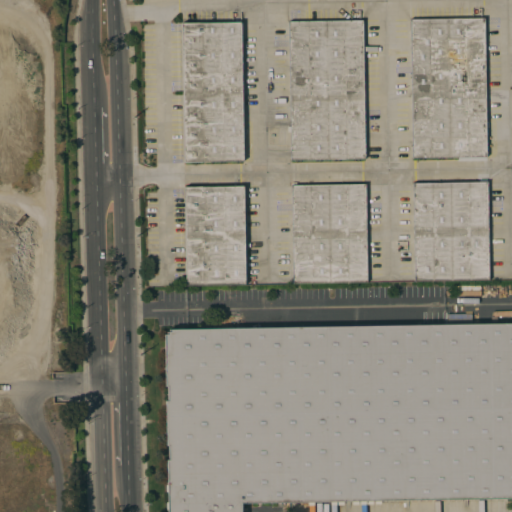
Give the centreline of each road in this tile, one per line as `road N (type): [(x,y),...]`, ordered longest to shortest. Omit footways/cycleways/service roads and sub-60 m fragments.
road 1 (secondary): [(125,387),(112,0)]
road 2 (secondary): [(93,179),(101,388)]
road 3 (secondary): [(101,388),(105,511)]
